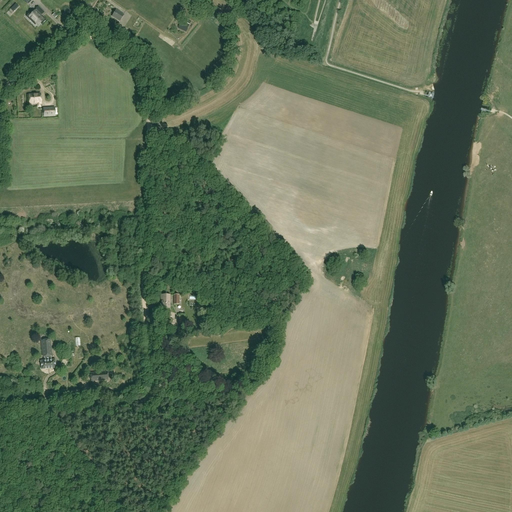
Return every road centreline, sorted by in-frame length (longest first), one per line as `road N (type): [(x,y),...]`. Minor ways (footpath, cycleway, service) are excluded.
road 1 (track): [(0,418),(135,404),(151,383),(142,275),(146,86),(131,63),(75,25)]
road 2 (unclassified): [(0,90),(69,33),(92,0)]
